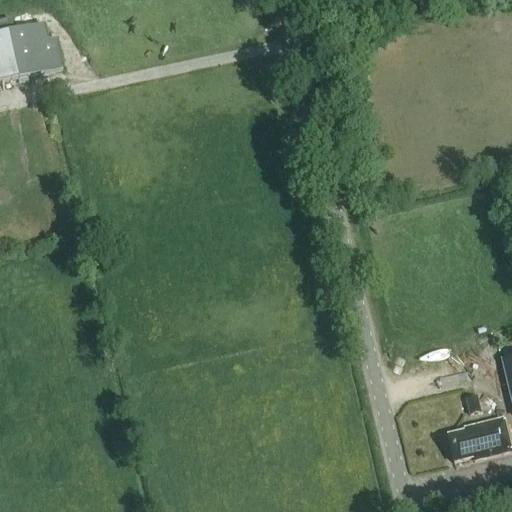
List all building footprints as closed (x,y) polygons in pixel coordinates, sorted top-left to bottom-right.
[(0,86),(16,83),(6,37),(14,35),(11,21),(0,23),(0,86)] [(6,37),(16,83),(64,72),(58,47),(49,49),(44,28),(14,35),(6,37)] [(511,360),(500,364),(511,412),(511,360)] [(481,416),(477,399),(465,402),(469,419),(481,416)] [(473,465),(510,456),(502,422),(475,429),(476,433),(446,440),(453,466),(472,461),(473,465)]
